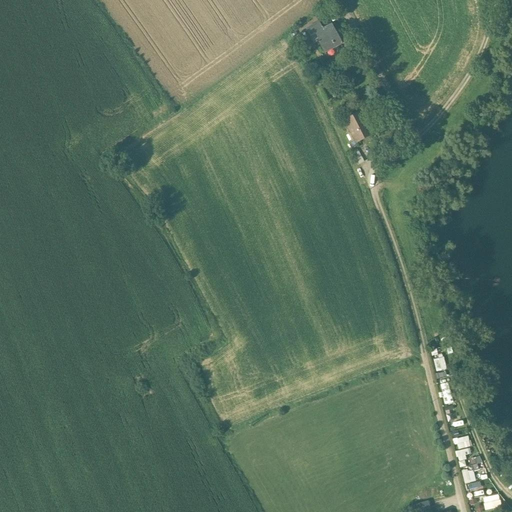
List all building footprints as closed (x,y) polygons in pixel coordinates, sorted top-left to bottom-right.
[(338,48),(323,20),(307,28),(321,57),(338,48)] [(359,114),(343,122),(354,145),(370,137),(359,114)] [(443,356),(433,359),(436,371),(446,368),(443,356)] [(444,403),(452,402),(449,382),(441,383),(444,403)] [(463,436),(452,439),(453,444),(458,443),(459,450),(456,450),(459,464),(468,462),(463,436)] [(480,455),(471,458),(473,464),(482,461),(480,455)] [(475,481),(474,469),(463,471),(464,482),(475,481)] [(477,484),(467,485),(467,496),(478,496),(477,484)] [(499,494),(483,496),(485,508),(500,506),(499,494)]
